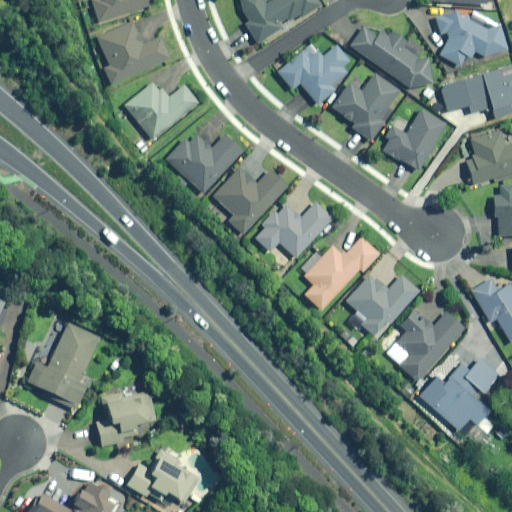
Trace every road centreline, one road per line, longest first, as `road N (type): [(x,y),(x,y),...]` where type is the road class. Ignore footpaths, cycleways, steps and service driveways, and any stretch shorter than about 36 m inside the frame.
road 1 (primary): [(181,288),(393,511)]
road 2 (residential): [(442,233),(395,212),(298,145),(227,80)]
road 3 (primary): [(0,104),(60,156),(181,288)]
road 4 (primary): [(181,288),(0,149)]
road 5 (residential): [(359,0),(227,80)]
